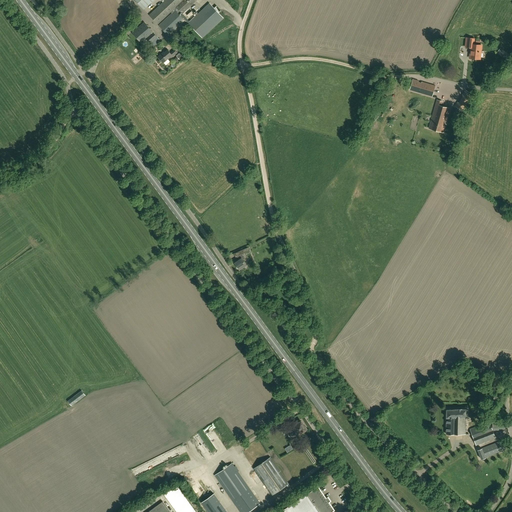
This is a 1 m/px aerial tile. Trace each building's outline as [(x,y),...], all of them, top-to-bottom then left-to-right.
[(159,25),(168,35),(184,20),(178,14),(180,12),(182,14),(197,0),(165,0),(149,15),(158,24),(171,12),(172,13),(159,25)] [(202,38),(224,18),(209,3),(188,23),(202,38)] [(146,38),(153,47),(160,41),(145,22),(132,33),(141,43),(146,38)] [(470,58),(480,59),(482,45),(474,45),(474,39),(466,38),(465,47),(471,48),(470,51),(471,51),(470,58)] [(500,47),(500,48),(496,53),(506,60),(507,60),(508,58),(510,55),(500,47)] [(163,53),(158,56),(163,63),(170,57),(171,58),(177,53),(175,50),(171,54),(168,50),(163,53)] [(177,61),(179,59),(180,60),(186,56),(182,51),(176,56),(177,57),(175,59),(174,60),(176,61),(177,61)] [(410,90),(424,94),(432,96),(435,86),(422,82),(422,83),(418,81),(413,79),(411,88),(410,90)] [(472,96),(465,91),(462,95),(463,95),(459,103),(458,102),(455,106),(463,111),(472,96)] [(437,100),(429,128),(443,132),(444,127),(441,126),(443,120),(446,121),(450,108),(441,106),(442,101),(437,100)] [(241,250),(234,253),(236,257),(238,257),(239,259),(234,262),(240,270),(247,265),(243,259),(244,258),(242,254),(243,254),(241,250)] [(71,406),(86,395),(82,390),(67,401),(71,406)] [(466,410),(446,410),(446,434),(465,434),(465,420),(466,420),(466,410)] [(492,427),(491,427),(492,430),(505,430),(505,420),(492,421),(492,427)] [(489,421),(470,429),(476,445),(495,438),(492,430),(491,427),(489,421)] [(305,432),(308,430),(306,427),(304,426),(301,422),(293,427),(294,428),(291,430),(288,425),(284,428),(290,436),(296,432),(298,435),(303,432),(305,432)] [(501,441),(478,450),(481,459),(504,450),(501,441)] [(270,457),(253,468),(272,495),(288,484),(270,457)] [(232,463),(214,475),(239,511),(247,511),(260,503),(232,463)] [(196,511),(197,511),(178,486),(168,490),(164,494),(176,511),(196,511)] [(331,511),(334,510),(318,487),(307,495),(307,494),(280,511),(331,511)] [(170,511),(163,501),(148,511),(170,511)]
